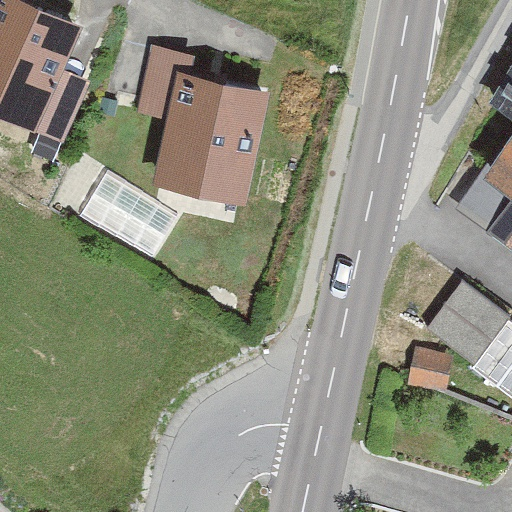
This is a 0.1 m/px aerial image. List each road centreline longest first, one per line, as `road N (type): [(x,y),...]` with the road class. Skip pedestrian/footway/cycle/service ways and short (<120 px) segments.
road 1 (residential): [(511,21),(357,285)]
road 2 (secondary): [(357,285),(418,0)]
road 3 (residential): [(324,431),(276,424),(244,432),(218,448),(181,511)]
road 4 (secondary): [(324,431),(357,285)]
